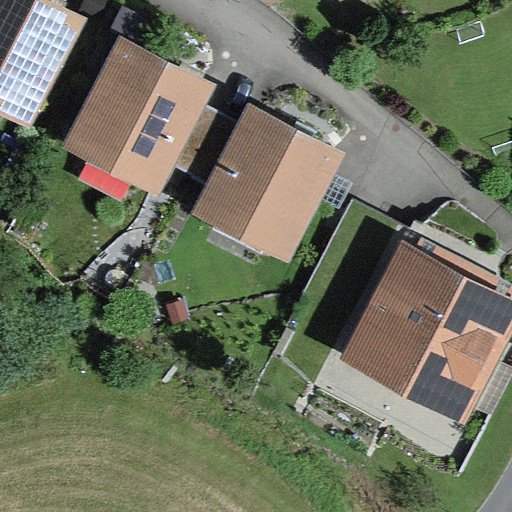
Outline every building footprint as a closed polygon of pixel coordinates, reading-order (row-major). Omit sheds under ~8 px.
[(0,0),(0,93),(24,106),(70,17),(36,0),(0,0)] [(154,174),(200,85),(124,45),(78,134),(154,174)] [(208,201),(284,241),(330,152),(253,112),(208,201)] [(405,369),(409,371),(457,279),(405,252),(357,344),(405,369)] [(509,307),(457,279),(409,371),(462,399),(463,395),(491,409),(511,369),(511,368),(485,354),(509,307)]
